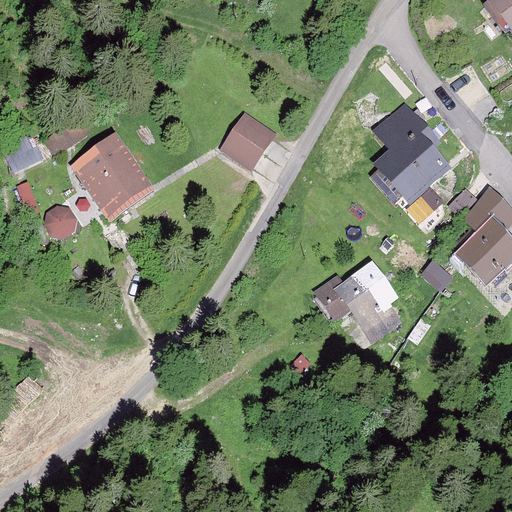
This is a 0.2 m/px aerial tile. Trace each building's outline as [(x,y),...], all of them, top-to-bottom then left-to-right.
[(511,0),(488,0),(482,5),(511,47),(511,0)] [(375,177),(408,210),(447,170),(422,145),(432,135),(401,105),(370,136),(393,159),(375,177)] [(248,117),(224,151),(255,172),(278,139),(248,117)] [(44,142),(56,165),(89,148),(77,125),(44,142)] [(69,171),(107,226),(151,196),(113,141),(69,171)] [(0,154),(0,162),(9,182),(41,168),(30,142),(0,154)] [(452,267),(488,296),(511,266),(511,245),(507,241),(511,234),(511,211),(485,189),(455,226),(473,240),(452,267)] [(60,240),(84,227),(72,204),(48,217),(60,240)] [(334,304),(366,346),(410,313),(378,271),(334,304)]
